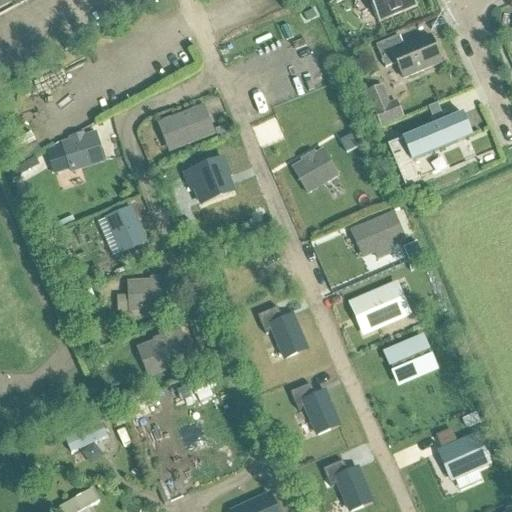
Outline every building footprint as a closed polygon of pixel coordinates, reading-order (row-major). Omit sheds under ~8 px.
[(367,0),(378,25),(417,8),(413,0),(367,0)] [(385,71),(397,66),(403,82),(441,65),(430,39),(403,50),(399,39),(376,48),(385,71)] [(381,130),(404,120),(397,103),(374,113),(381,130)] [(397,171),(421,161),(472,139),(463,117),(445,125),(437,106),(428,110),(436,128),(388,149),(397,171)] [(213,136),(204,111),(170,124),(179,149),(213,136)] [(215,132),(218,141),(230,136),(227,127),(215,132)] [(71,174),(105,164),(97,136),(63,147),(71,174)] [(339,144),(346,158),(358,152),(351,138),(339,144)] [(293,172),(308,196),(339,178),(324,153),(293,172)] [(196,192),(202,207),(232,196),(226,180),(229,179),(223,162),(185,176),(192,193),(196,192)] [(129,213),(107,223),(122,257),(144,247),(129,213)] [(405,242),(394,216),(360,231),(371,257),(374,255),(377,261),(391,255),(388,249),(405,242)] [(190,223),(181,226),(187,240),(195,237),(190,223)] [(409,264),(423,258),(417,244),(403,250),(409,264)] [(177,314),(175,283),(127,286),(129,316),(142,316),(143,322),(158,322),(158,315),(177,314)] [(402,319),(397,307),(402,305),(394,288),(354,306),(359,316),(357,317),(365,335),(402,319)] [(276,308),(256,318),(264,336),(273,332),(285,359),(306,350),(290,315),(281,319),(276,308)] [(201,331),(192,335),(198,350),(207,346),(201,331)] [(157,375),(192,361),(182,335),(147,349),(157,375)] [(423,342),(385,357),(397,387),(435,371),(423,342)] [(308,385),(288,394),(296,412),(305,409),(317,436),(338,427),(322,392),(314,396),(308,385)] [(132,427),(164,413),(157,397),(125,411),(132,427)] [(117,430),(126,426),(120,411),(111,414),(117,430)] [(456,433),(471,427),(468,419),(453,426),(456,433)] [(101,426),(65,442),(71,457),(107,440),(101,426)] [(442,453),(457,446),(451,432),(436,439),(442,453)] [(488,467),(476,438),(457,446),(439,454),(452,483),(488,467)] [(167,475),(178,470),(173,459),(162,463),(167,475)] [(342,462),(322,471),(329,489),(338,486),(350,511),(353,511),(371,504),(356,469),(347,474),(342,462)] [(93,492),(58,511),(86,511),(100,505),(93,492)] [(275,511),(270,499),(241,511),(275,511)]
